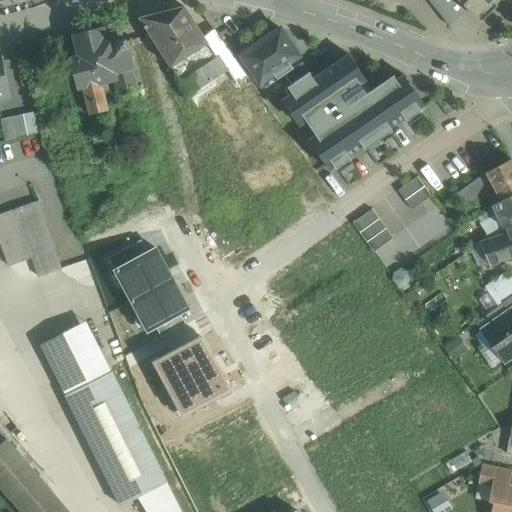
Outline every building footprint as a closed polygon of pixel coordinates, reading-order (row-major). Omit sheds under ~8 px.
[(459,0),(476,17),(494,0),(497,2),(499,0),(459,0)] [(231,158),(257,198),(275,186),(276,188),(279,185),(278,184),(310,163),(214,30),(204,37),(184,6),(140,17),(171,66),(181,81),(231,158)] [(281,28),(242,55),(265,88),(278,79),(294,68),(289,62),(299,55),(281,28)] [(103,29),(75,36),(80,57),(73,59),(80,87),(83,86),(90,114),(108,109),(104,91),(108,89),(106,80),(114,78),(118,95),(138,90),(125,39),(118,41),(116,32),(105,35),(103,29)] [(1,53),(0,52),(0,97),(10,96),(1,53)] [(366,80),(349,55),(314,79),(309,72),(294,82),(298,90),(289,96),(282,100),(292,115),(294,113),(300,123),(305,120),(317,135),(309,139),(330,169),(424,105),(404,75),(397,79),(394,75),(368,93),(361,84),(366,80)] [(294,82),(309,72),(303,62),(294,68),(278,79),(289,96),(298,90),(294,82)] [(35,111),(12,116),(16,138),(39,133),(35,111)] [(511,160),(511,159),(486,172),(461,190),(470,203),(494,186),(501,200),(502,201),(511,195),(511,160)] [(418,178),(398,193),(411,211),(432,196),(418,178)] [(511,195),(502,201),(501,200),(493,205),(503,226),(506,225),(511,223),(511,195)] [(38,201),(14,209),(39,277),(61,268),(38,201)] [(14,209),(0,213),(0,229),(19,223),(14,209)] [(372,211),(353,224),(373,253),(392,239),(372,211)] [(482,213),(462,228),(475,245),(496,231),(482,213)] [(19,223),(0,229),(0,241),(9,266),(31,258),(19,223)] [(511,223),(506,225),(509,234),(484,243),(492,262),(511,255),(511,223)] [(132,239),(92,253),(99,273),(139,258),(132,239)] [(511,277),(507,271),(485,286),(498,305),(511,295),(511,277)] [(511,295),(503,302),(510,312),(511,310),(511,295)] [(511,310),(510,312),(483,331),(503,361),(511,354),(511,310)] [(86,322),(41,345),(66,394),(111,372),(86,322)] [(66,394),(66,395),(121,506),(138,497),(167,483),(168,483),(112,372),(111,372),(66,394)] [(68,511),(6,439),(3,441),(0,444),(0,484),(23,511),(68,511)] [(511,470),(482,464),(479,482),(492,485),(493,480),(509,483),(511,470)] [(511,511),(511,483),(509,483),(493,480),(492,485),(489,501),(494,502),(491,511),(511,511)] [(181,511),(167,483),(138,497),(147,511),(181,511)]
